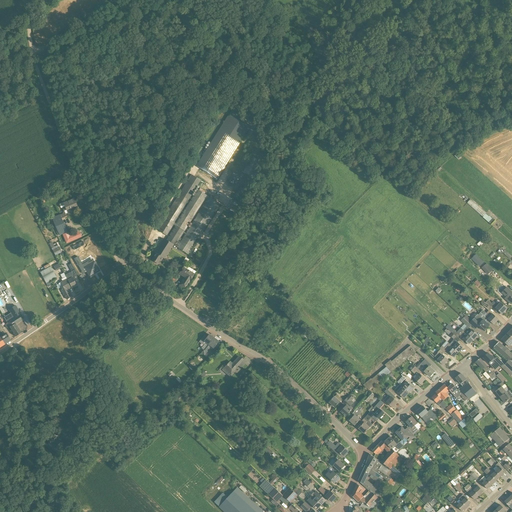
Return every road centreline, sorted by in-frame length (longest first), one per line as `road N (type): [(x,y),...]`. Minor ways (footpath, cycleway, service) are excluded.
road 1 (unclassified): [(363,456),(277,370),(124,263)]
road 2 (unclassified): [(124,263),(94,215),(37,73),(27,0)]
road 3 (unclassified): [(0,352),(124,263)]
road 4 (residential): [(363,456),(464,366)]
